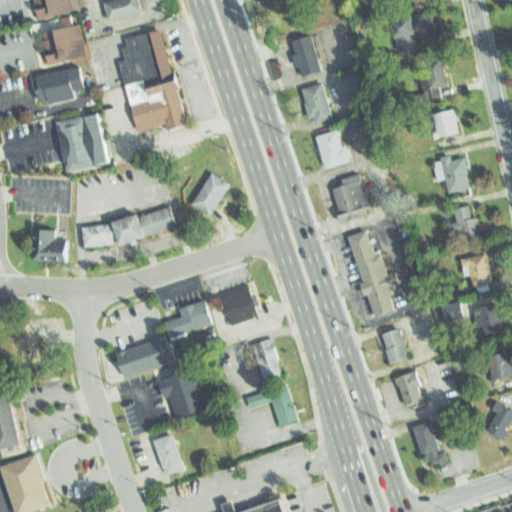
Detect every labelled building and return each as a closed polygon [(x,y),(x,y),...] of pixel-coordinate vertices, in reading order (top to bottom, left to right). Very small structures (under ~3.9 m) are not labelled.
[(70,0),(73,14),(36,21),(32,1),(36,0),(70,0)] [(137,0),(113,0),(104,2),(108,22),(140,15),(137,0)] [(430,10),(393,19),(400,46),(422,41),(420,34),(434,31),(430,10)] [(164,27),(121,37),(128,66),(122,67),(138,134),(187,122),(164,27)] [(80,28),(37,34),(43,67),(85,60),(80,28)] [(290,40),(300,74),(322,68),(312,33),(290,40)] [(420,56),(430,91),(452,84),(442,50),(420,56)] [(81,67),(39,73),(44,106),(87,99),(81,67)] [(304,87),(314,122),(335,116),(325,81),(304,87)] [(454,106),(460,133),(438,138),(431,112),(454,106)] [(101,109),(59,119),(73,176),(115,166),(101,109)] [(318,132),(328,166),(349,160),(339,125),(318,132)] [(462,155),(470,187),(450,192),(443,160),(462,155)] [(195,199),(212,170),(230,180),(213,210),(195,199)] [(360,173),(331,182),(342,216),(366,208),(363,200),(368,198),(360,173)] [(172,204),(141,212),(137,206),(113,213),(113,220),(87,221),(86,244),(124,245),(178,228),(172,204)] [(477,207),(483,234),(461,239),(455,212),(477,207)] [(69,237),(58,236),(59,225),(40,225),(39,258),(68,259),(69,237)] [(344,234),(372,315),(395,307),(387,284),(400,279),(396,269),(385,273),(369,226),(344,234)] [(486,249),(492,276),(470,281),(464,254),(486,249)] [(251,278),(216,290),(224,313),(231,311),(234,320),(262,311),(251,278)] [(215,322),(174,336),(168,319),(183,313),(183,305),(206,297),(215,322)] [(443,304),(447,321),(466,317),(461,300),(443,304)] [(498,302),(505,328),(482,333),(476,307),(498,302)] [(383,332),(391,360),(411,355),(403,327),(383,332)] [(13,340),(14,366),(42,365),(41,345),(38,345),(37,330),(19,331),(20,339),(13,340)] [(160,334),(122,347),(131,373),(169,360),(160,334)] [(272,335),(299,419),(281,425),(272,400),(252,407),(249,397),(272,390),(256,341),(272,335)] [(510,350),(511,359),(511,377),(494,382),(488,355),(510,350)] [(164,373),(178,415),(210,405),(196,362),(164,373)] [(396,375),(406,406),(426,399),(416,369),(396,375)] [(0,385),(0,428),(4,445),(26,439),(13,382),(0,385)] [(511,403),(502,398),(487,426),(506,436),(511,424),(511,403)] [(415,422),(423,451),(430,449),(435,464),(450,459),(446,447),(439,450),(429,418),(415,422)] [(176,432),(189,468),(170,474),(157,439),(176,432)] [(40,450),(0,463),(16,511),(40,511),(58,506),(40,450)] [(293,511),(287,492),(219,511),(293,511)]
